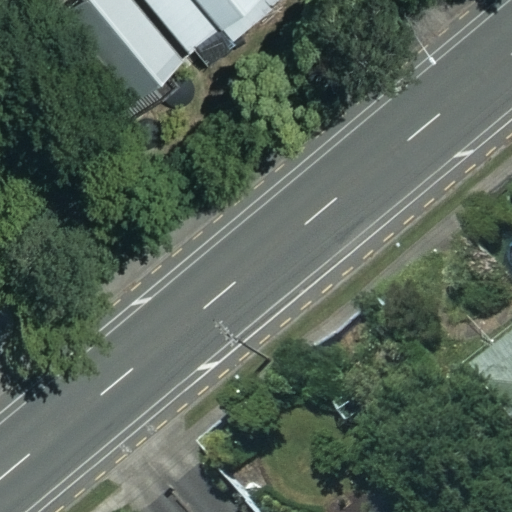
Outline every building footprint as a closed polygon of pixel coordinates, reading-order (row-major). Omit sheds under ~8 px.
[(134,0),(52,0),(50,2),(129,99),(181,56),(134,0)] [(134,0),(181,56),(195,44),(209,60),(230,43),(194,0),(134,0)] [(194,0),(230,43),(270,10),(261,0),(194,0)] [(129,99),(50,2),(21,26),(100,123),(129,99)] [(511,344),(479,371),(511,413),(511,344)] [(500,511),(465,468),(409,511),(500,511)]
